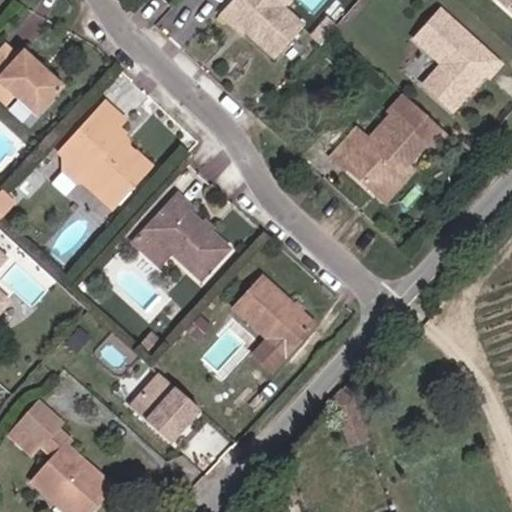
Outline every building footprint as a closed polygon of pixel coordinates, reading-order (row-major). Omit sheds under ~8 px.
[(229,0),(223,7),(246,30),(274,57),(305,26),(277,0),(229,0)] [(511,0),(497,0),(511,12),(511,0)] [(246,30),(223,7),(216,16),(239,39),(246,30)] [(410,37),(438,61),(420,80),(450,106),(483,70),(485,73),(497,60),(437,7),(410,37)] [(0,46),(0,77),(11,89),(35,112),(64,81),(25,43),(16,52),(5,41),(0,46)] [(0,95),(3,98),(11,89),(0,77),(0,95)] [(343,168),(373,195),(392,173),(388,170),(397,160),(406,167),(427,144),(434,151),(449,134),(403,93),(387,110),(389,111),(365,138),(356,129),(329,159),(341,171),(343,168)] [(76,164),(120,115),(105,101),(59,149),(64,154),(76,164)] [(125,119),(120,115),(76,164),(82,170),(82,180),(109,204),(146,166),(127,148),(117,148),(111,145),(121,135),(123,132),(118,127),(125,119)] [(117,148),(127,148),(131,144),(121,135),(111,145),(117,148)] [(66,175),(76,164),(64,154),(61,167),(66,175)] [(413,174),(406,167),(397,160),(388,170),(392,173),(373,195),(383,204),(413,174)] [(82,170),(76,164),(66,175),(74,180),(82,180),(82,170)] [(176,193),(143,229),(165,250),(196,279),(225,247),(187,210),(190,207),(176,193)] [(165,250),(143,229),(128,244),(151,267),(165,250)] [(315,319),(264,276),(237,305),(272,335),(289,350),(315,319)] [(289,350),(272,335),(258,351),(275,365),(289,350)] [(185,446),(212,407),(157,369),(130,407),(185,446)] [(360,395),(348,380),(330,399),(347,447),(374,438),(360,395)] [(35,445),(56,422),(37,407),(18,428),(35,445)] [(60,427),(56,422),(35,445),(38,449),(36,451),(49,464),(32,483),(63,511),(91,511),(111,493),(65,448),(69,443),(57,432),(60,427)]
